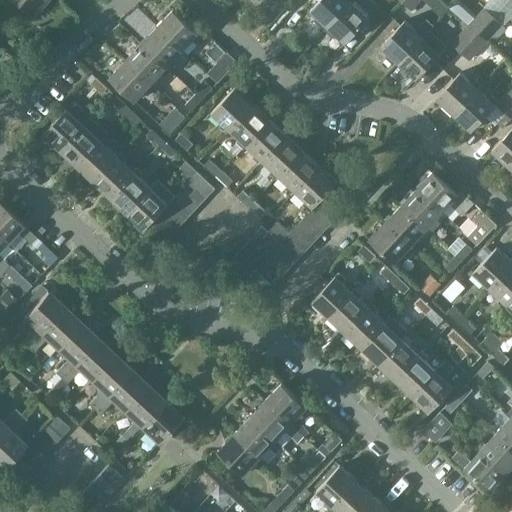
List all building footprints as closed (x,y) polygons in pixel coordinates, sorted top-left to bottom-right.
[(12,0),(33,17),(47,0),(12,0)] [(319,0),(318,2),(310,10),(317,17),(313,21),(324,31),(352,1),(351,0),(319,0)] [(352,1),(324,31),(330,37),(335,33),(345,43),(378,7),(371,0),(351,0),(352,1)] [(404,0),(402,2),(410,10),(419,0),(404,0)] [(467,8),(458,17),(468,26),(476,17),(467,8)] [(476,17),(468,26),(478,34),(494,17),(484,8),(476,17)] [(173,10),(157,27),(182,50),(191,40),(195,43),(201,37),(173,10)] [(494,17),(478,34),(485,41),(501,25),(501,24),(494,17)] [(381,46),(399,62),(429,30),(433,26),(426,19),(416,30),(405,20),(381,46)] [(451,44),(460,52),(478,34),(468,26),(451,44)] [(157,27),(141,44),(167,66),(176,57),(180,60),(186,53),(182,50),(157,27)] [(429,30),(399,62),(416,78),(439,53),(433,48),(440,41),(429,30)] [(478,34),(460,52),(468,60),(485,41),(478,34)] [(141,44),(125,61),(151,84),(161,73),(164,77),(171,70),(167,66),(141,44)] [(207,73),(217,82),(237,61),(226,51),(207,73)] [(151,84),(125,61),(109,78),(134,101),(145,90),(149,94),(155,87),(151,84)] [(454,114),(477,89),(482,85),(473,76),(469,80),(460,72),(436,97),(454,114)] [(90,83),(101,94),(107,88),(95,77),(90,83)] [(206,81),(195,94),(201,100),(213,87),(206,81)] [(225,133),(228,129),(251,102),(234,87),(210,113),(222,124),(220,127),(225,133)] [(477,89),(454,114),(471,130),(498,102),(491,96),(488,100),(477,89)] [(195,94),(184,106),(190,112),(201,100),(195,94)] [(112,104),(125,116),(131,109),(118,98),(112,104)] [(43,133),(61,150),(86,124),(84,123),(87,120),(89,121),(91,118),(73,101),(67,108),(43,133)] [(243,149),(246,145),(268,118),(251,102),(228,129),(239,140),(236,143),(243,149)] [(173,117),(164,127),(170,133),(186,116),(179,110),(175,107),(169,113),(173,117)] [(131,109),(125,116),(135,125),(141,119),(131,109)] [(61,150),(77,165),(101,140),(100,139),(103,136),(107,132),(91,118),(89,121),(87,120),(84,123),(86,124),(61,150)] [(259,164),(262,161),(285,134),(268,118),(246,145),(256,155),(253,158),(259,164)] [(511,127),(492,149),(509,166),(511,162),(511,127)] [(145,135),(158,147),(164,140),(151,129),(145,135)] [(192,144),(180,132),(175,139),(186,150),(192,144)] [(276,180),(279,177),(303,150),(285,134),(262,161),(272,171),(269,174),(276,180)] [(77,165),(94,181),(117,156),(116,154),(104,144),(107,141),(103,136),(100,139),(101,140),(77,165)] [(164,140),(158,147),(169,157),(175,150),(164,140)] [(292,196),(295,193),(320,165),(303,150),(279,177),(289,186),(286,190),(292,196)] [(117,156),(94,181),(110,197),(135,171),(133,170),(133,171),(123,161),(126,158),(119,151),(116,154),(117,156)] [(203,165),(215,176),(221,170),(209,159),(203,165)] [(192,178),(180,190),(197,207),(206,198),(189,182),(197,173),(185,161),(180,167),(192,178)] [(313,207),(321,198),(337,181),(320,165),(295,193),(306,202),(303,205),(309,211),(313,207)] [(110,197),(127,212),(151,186),(149,185),(152,182),(151,182),(148,185),(139,176),(142,173),(136,167),(133,170),(135,171),(110,197)] [(221,170),(215,176),(226,187),(232,180),(221,170)] [(433,171),(417,188),(443,212),(452,202),(463,212),(473,201),(460,189),(456,193),(433,171)] [(214,189),(197,173),(189,182),(206,198),(214,189)] [(149,224),(156,216),(164,208),(168,204),(172,199),(176,195),(158,178),(153,183),(152,182),(149,185),(151,186),(127,212),(144,229),(149,224)] [(417,188),(401,205),(428,229),(437,219),(440,222),(446,215),(443,212),(417,188)] [(237,196),(249,207),(255,201),(243,189),(237,196)] [(180,190),(176,195),(172,199),(189,215),(197,207),(180,190)] [(321,198),(313,207),(330,224),(339,214),(321,198)] [(168,204),(164,208),(181,224),(189,215),(172,199),(168,204)] [(255,201),(249,207),(260,218),(266,211),(255,201)] [(0,203),(0,235),(6,241),(16,231),(29,244),(36,237),(0,203)] [(401,205),(385,222),(412,245),(421,235),(424,238),(431,231),(428,229),(401,205)] [(313,207),(309,211),(305,216),(322,232),(330,224),(313,207)] [(164,208),(156,216),(173,233),(181,224),(164,208)] [(467,236),(477,245),(496,224),(481,210),(472,220),(477,225),(467,236)] [(156,216),(149,224),(165,240),(173,233),(156,216)] [(305,216),(297,224),(314,241),(322,232),(305,216)] [(412,245),(385,222),(369,239),(394,263),(406,251),(409,254),(415,248),(412,245)] [(277,223),(271,229),(282,240),(288,233),(277,223)] [(289,233),(288,233),(305,250),(314,241),(297,224),(289,233)] [(262,226),(254,236),(271,251),(280,242),(282,240),(271,229),(268,232),(262,226)] [(282,240),(280,242),(297,259),(305,250),(288,233),(282,240)] [(0,235),(0,267),(4,271),(9,266),(0,257),(0,247),(6,241),(0,235)] [(254,236),(246,244),(263,260),(271,251),(254,236)] [(41,242),(35,248),(45,258),(42,260),(48,266),(57,257),(41,242)] [(280,242),(271,251),(289,268),(297,259),(280,242)] [(465,243),(454,255),(461,261),(472,249),(465,243)] [(246,244),(238,253),(255,269),(263,260),(246,244)] [(357,250),(370,262),(375,255),(363,244),(357,250)] [(487,293),(490,289),(511,266),(511,262),(496,247),(472,272),(484,284),(481,287),(487,293)] [(271,251),(263,260),(281,276),(289,268),(271,251)] [(230,262),(247,278),(255,269),(238,253),(230,262)] [(461,261),(454,255),(443,266),(450,273),(461,261)] [(263,260),(255,269),(273,285),(281,276),(263,260)] [(380,271),(392,282),(397,276),(386,265),(380,271)] [(504,308),(507,305),(511,300),(511,266),(490,289),(501,299),(498,302),(504,308)] [(255,269),(247,278),(265,295),(273,285),(255,269)] [(338,272),(311,300),(328,316),(352,290),(342,281),(345,279),(338,272)] [(429,274),(419,285),(429,295),(439,283),(429,274)] [(21,276),(16,282),(26,292),(31,286),(21,276)] [(397,276),(392,282),(403,293),(409,287),(397,276)] [(328,316),(345,332),(368,306),(358,296),(361,293),(355,287),(352,290),(328,316)] [(6,290),(0,296),(0,299),(10,309),(18,300),(6,290)] [(22,341),(26,346),(64,307),(47,291),(22,317),(34,328),(22,341)] [(414,303),(425,314),(431,307),(420,296),(414,303)] [(345,332),(362,348),(386,322),(375,312),(378,308),(372,302),(368,306),(345,332)] [(446,311),(459,323),(465,316),(452,304),(446,311)] [(46,338),(56,348),(80,323),(64,307),(26,346),(32,352),(46,338)] [(431,307),(425,314),(436,325),(443,318),(431,307)] [(465,316),(459,323),(469,333),(475,326),(465,316)] [(386,322),(362,348),(379,364),(402,338),(405,335),(408,332),(392,318),(389,321),(388,320),(386,322)] [(55,373),(60,377),(97,339),(80,323),(56,348),(68,360),(55,373)] [(447,334),(459,346),(465,339),(453,328),(447,334)] [(480,343),(492,354),(498,347),(497,347),(503,341),(492,331),(480,343)] [(379,364),(396,380),(419,353),(408,343),(410,341),(405,335),(402,338),(379,364)] [(79,369),(90,379),(114,354),(97,339),(60,377),(66,383),(79,369)] [(465,339),(459,346),(469,356),(475,349),(465,339)] [(498,347),(492,354),(503,365),(509,358),(498,347)] [(396,380),(413,396),(436,371),(425,360),(428,357),(421,351),(419,353),(396,380)] [(92,408),(93,409),(131,370),(114,354),(90,379),(101,391),(88,404),(89,405),(92,408)] [(436,371),(413,396),(430,412),(453,386),(444,378),(454,367),(446,360),(436,371)] [(476,372),(482,378),(493,367),(486,361),(476,372)] [(27,363),(21,370),(28,377),(35,370),(27,363)] [(112,401),(123,411),(148,386),(131,370),(93,409),(99,415),(112,401)] [(282,383),(266,400),(291,424),(301,414),(304,417),(310,410),(282,383)] [(465,383),(453,397),(459,402),(471,389),(465,383)] [(134,422),(122,434),(128,439),(164,401),(148,386),(123,411),(134,422)] [(459,402),(453,397),(444,406),(450,412),(459,402)] [(266,400),(250,417),(279,444),(282,446),(291,436),(288,434),(295,427),(291,424),(266,400)] [(164,401),(128,439),(133,445),(146,432),(157,442),(169,429),(181,417),(164,401)] [(89,405),(84,410),(87,414),(92,408),(89,405)] [(0,436),(21,415),(15,409),(2,422),(0,420),(0,436)] [(429,435),(435,441),(452,422),(440,411),(423,430),(424,431),(429,435)] [(53,414),(45,423),(60,437),(69,428),(53,414)] [(21,415),(0,436),(0,468),(1,470),(4,467),(12,458),(20,449),(13,433),(26,419),(21,415)] [(491,431),(494,434),(511,449),(511,417),(511,416),(500,427),(497,424),(491,431)] [(250,417),(234,434),(260,457),(269,447),(273,450),(279,444),(250,417)] [(45,423),(37,431),(52,446),(60,437),(45,423)] [(37,431),(29,440),(44,454),(52,446),(37,431)] [(335,433),(324,445),(330,451),(342,438),(335,433)] [(122,435),(114,443),(119,448),(127,440),(128,439),(122,434),(122,435)] [(260,457),(234,434),(218,451),(243,475),(254,464),(257,467),(264,460),(260,457)] [(475,448),(479,451),(505,474),(511,466),(511,449),(494,434),(485,444),(482,441),(475,448)] [(119,448),(118,449),(123,455),(132,445),(133,445),(128,439),(127,440),(119,448)] [(25,444),(20,449),(36,463),(44,454),(29,440),(25,444)] [(20,449),(12,458),(28,472),(36,463),(20,449)] [(505,474),(479,451),(470,461),(458,450),(452,457),(489,491),(491,490),(493,492),(497,492),(502,486),(502,483),(499,480),(505,474)] [(306,451),(299,459),(305,465),(306,463),(312,456),(306,451)] [(305,465),(302,467),(309,473),(320,461),(314,455),(312,456),(306,463),(305,465)] [(12,458),(4,467),(10,472),(19,481),(28,472),(12,458)] [(108,464),(100,473),(115,487),(116,486),(123,479),(108,464)] [(331,511),(334,508),(357,480),(340,464),(316,490),(327,501),(324,504),(331,511)] [(309,473),(302,467),(292,478),(299,484),(309,473)] [(100,473),(91,482),(107,496),(115,487),(100,473)] [(360,511),(374,496),(357,480),(334,508),(338,511),(360,511)] [(91,482),(83,491),(99,505),(107,496),(91,482)] [(288,485),(280,493),(287,499),(294,491),(288,485)] [(295,500),(300,504),(311,492),(307,488),(295,500)] [(159,511),(178,511),(175,509),(188,496),(181,489),(159,511)] [(83,491),(75,500),(88,511),(92,511),(99,505),(83,491)] [(390,511),(391,511),(374,496),(360,511),(390,511)] [(283,511),(293,511),(300,505),(294,500),(283,511)] [(270,502),(261,511),(273,511),(277,508),(270,502)]
